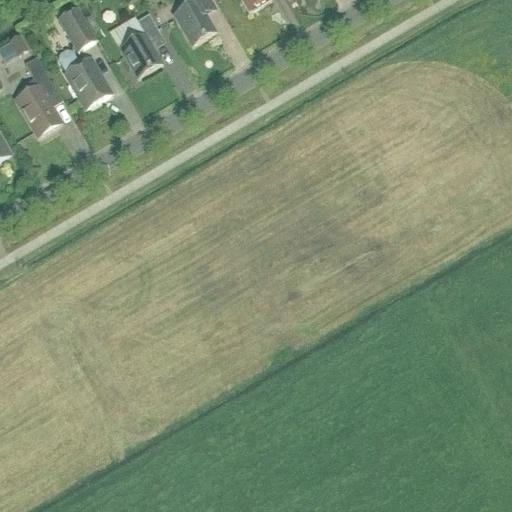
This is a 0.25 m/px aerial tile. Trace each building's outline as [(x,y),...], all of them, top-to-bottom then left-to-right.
[(192,52),(217,37),(206,20),(217,14),(208,0),(189,0),(184,3),(189,12),(174,21),(192,52)] [(239,0),(250,18),(272,5),(269,0),(239,0)] [(79,56),(96,46),(77,15),(60,25),(79,56)] [(137,84),(163,69),(151,48),(162,41),(149,20),(137,26),(146,40),(120,55),(137,84)] [(19,42),(0,53),(0,60),(6,70),(28,56),(19,42)] [(38,143),(62,129),(47,103),(57,97),(37,63),(26,70),(34,85),(27,89),(31,96),(16,105),(38,143)] [(87,114),(111,100),(91,65),(67,79),(87,114)] [(0,165),(9,160),(0,144),(0,165)]
